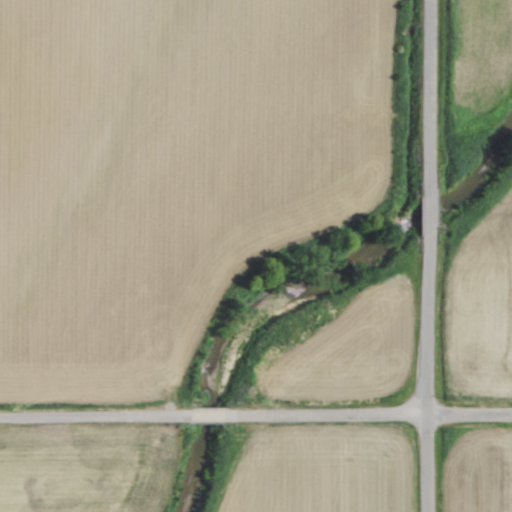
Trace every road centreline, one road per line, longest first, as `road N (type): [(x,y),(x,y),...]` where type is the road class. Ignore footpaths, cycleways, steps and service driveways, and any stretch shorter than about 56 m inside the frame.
road 1 (residential): [(511,415),(228,416)]
road 2 (residential): [(430,511),(432,230)]
road 3 (residential): [(192,417),(0,421)]
road 4 (residential): [(432,183),(433,0)]
